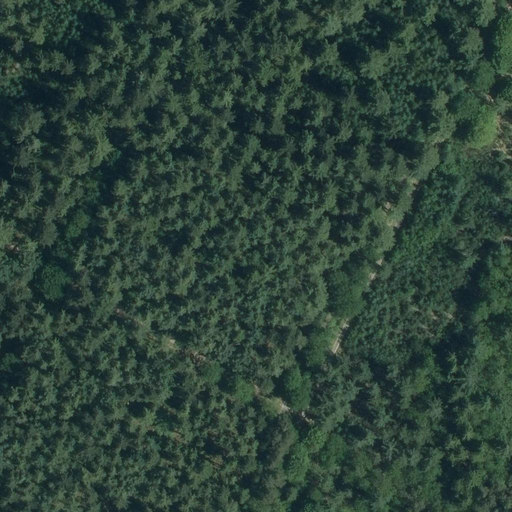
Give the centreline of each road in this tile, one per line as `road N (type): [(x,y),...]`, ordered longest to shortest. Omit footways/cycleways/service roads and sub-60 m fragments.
road 1 (track): [(511,5),(316,381),(271,511)]
road 2 (track): [(434,511),(300,415),(0,242)]
